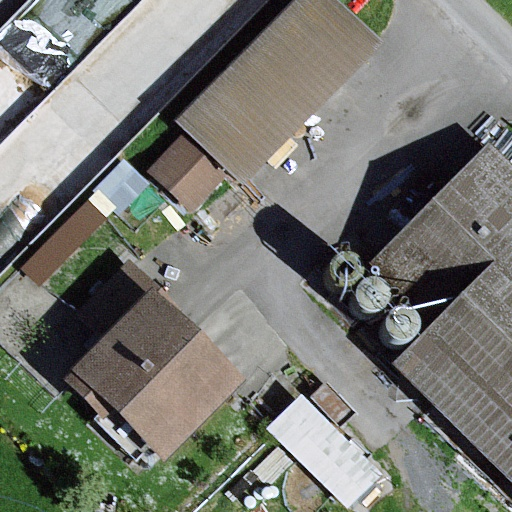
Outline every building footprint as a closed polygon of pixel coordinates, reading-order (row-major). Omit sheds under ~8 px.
[(149,0),(47,100),(100,154),(203,54),(150,0),(149,0)] [(332,0),(318,0),(187,135),(252,198),(390,56),(332,0)] [(462,302),(396,368),(511,485),(511,176),(495,159),(407,246),(462,302)] [(318,285),(319,291),(322,296),(327,299),(333,301),(338,301),(343,299),(348,295),(351,291),(352,285),(352,280),(349,275),(346,270),(341,268),(335,267),(330,268),(324,270),(321,274),(318,280),(318,285)] [(122,352),(89,383),(167,463),(251,382),(142,270),(90,320),(122,352)] [(343,316),(344,321),(347,326),(352,329),(358,331),(363,331),(368,329),(373,326),(376,321),(377,315),(377,310),(374,305),(371,301),(366,298),(360,297),(354,298),(349,301),(346,305),(343,310),(343,316)] [(372,342),(374,347),(377,352),(382,356),(387,357),(393,357),(398,355),(402,352),(405,347),(407,342),(406,336),(404,331),(400,327),(395,324),(390,323),(384,324),(379,327),(375,331),(373,336),(372,342)] [(352,511),(388,477),(308,395),(273,430),(352,511)]
